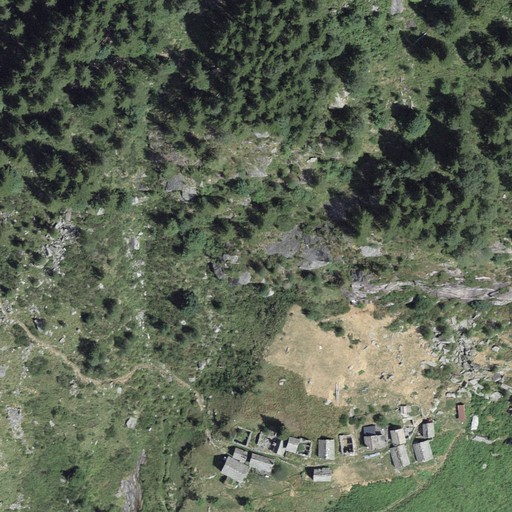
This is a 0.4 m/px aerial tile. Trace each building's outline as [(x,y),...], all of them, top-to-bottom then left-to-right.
[(435,435),(433,422),(422,423),(423,436),(435,435)] [(406,440),(403,427),(391,430),(394,443),(406,440)] [(384,433),(365,436),(367,449),(388,446),(388,441),(385,441),(384,433)] [(292,454),(297,440),(290,437),(288,441),(278,438),(273,454),(281,456),(282,451),(292,454)] [(333,460),(334,442),(320,441),(320,459),(333,460)] [(428,441),(413,446),(418,462),(433,457),(428,441)] [(410,463),(404,445),(390,449),(395,467),(410,463)] [(244,461),(248,453),(238,448),(234,456),(244,461)] [(274,460),(253,454),(250,466),(271,471),(274,460)] [(239,482),(247,466),(228,457),(220,473),(239,482)] [(331,468),(315,467),(314,481),(331,482),(331,468)]
